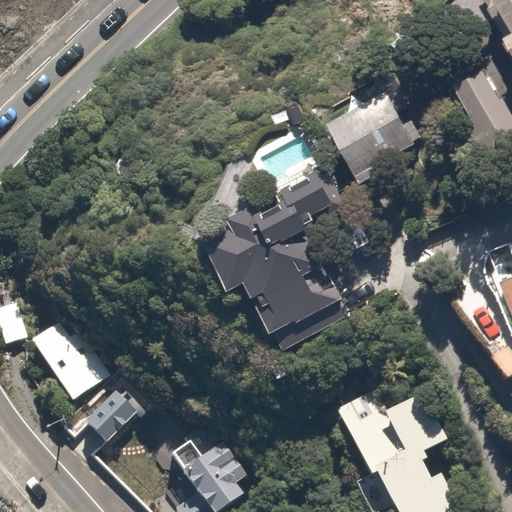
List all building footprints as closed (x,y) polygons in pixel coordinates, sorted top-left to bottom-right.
[(511,0),(496,0),(507,20),(497,25),(511,53),(511,52),(511,0)] [(473,137),(508,124),(511,122),(511,81),(495,88),(487,65),(452,77),(473,137)] [(391,87),(326,119),(357,181),(421,150),(391,87)] [(241,278),(274,345),(367,299),(347,260),(324,272),(299,222),(347,198),(326,156),(273,183),(279,195),(197,236),(222,287),(241,278)] [(511,234),(474,248),(480,264),(435,280),(507,371),(511,370),(511,234)] [(20,295),(0,303),(0,334),(4,345),(23,339),(64,400),(111,374),(71,301),(32,319),(20,295)] [(430,511),(445,504),(413,447),(438,433),(398,361),(373,375),(325,402),(386,511),(430,511)] [(103,440),(139,392),(115,373),(79,421),(103,440)] [(162,444),(190,487),(166,503),(172,511),(215,511),(253,487),(206,415),(162,444)]
